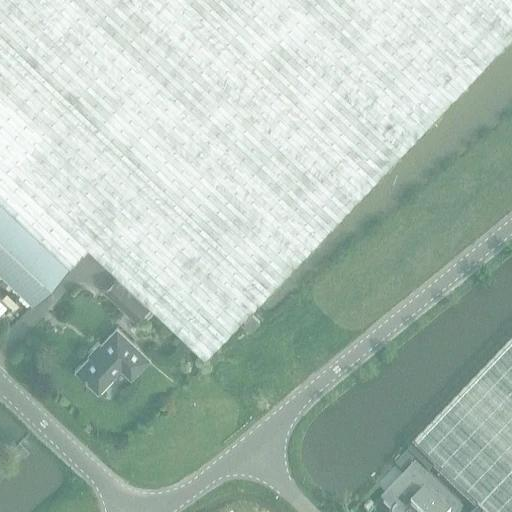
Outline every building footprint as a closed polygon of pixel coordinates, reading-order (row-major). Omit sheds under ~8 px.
[(511,0),(0,0),(0,199),(69,265),(85,248),(87,246),(204,357),(287,270),(436,113),(460,88),(511,32),(511,0)] [(0,271),(33,302),(69,265),(0,199),(0,271)] [(102,293),(133,322),(146,308),(116,279),(102,293)] [(253,314),(243,325),(250,332),(260,321),(253,314)] [(116,327),(76,370),(98,391),(120,368),(130,377),(148,357),(116,327)] [(511,511),(511,345),(412,450),(432,469),(476,511),(511,511)] [(411,449),(395,466),(402,473),(414,460),(428,474),(432,469),(412,450),(411,449)] [(460,511),(461,511),(415,467),(381,502),(390,511),(460,511)]
